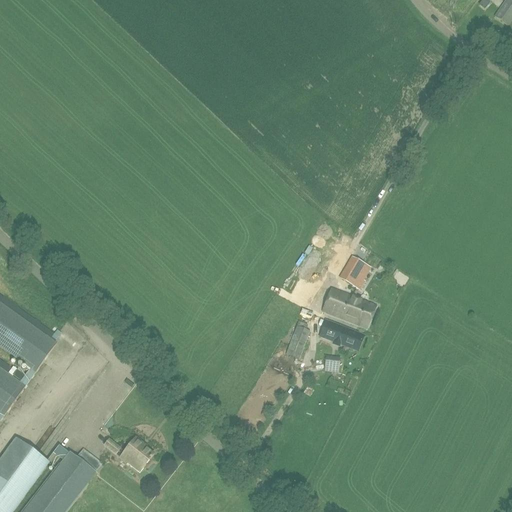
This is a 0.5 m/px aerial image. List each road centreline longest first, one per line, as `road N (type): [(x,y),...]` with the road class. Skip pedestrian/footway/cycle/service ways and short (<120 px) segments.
road 1 (unclassified): [(282,511),(0,243)]
road 2 (unclassified): [(511,94),(436,38),(403,0)]
